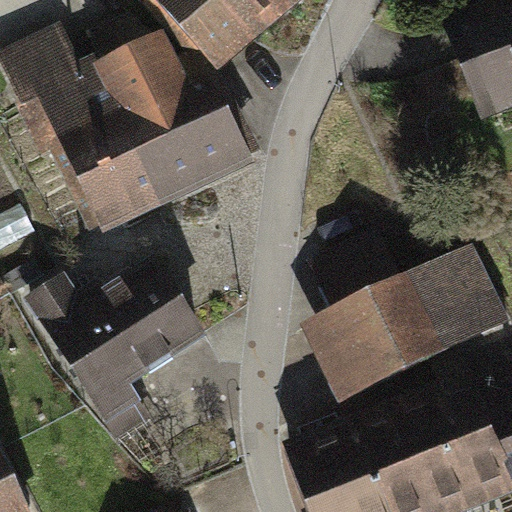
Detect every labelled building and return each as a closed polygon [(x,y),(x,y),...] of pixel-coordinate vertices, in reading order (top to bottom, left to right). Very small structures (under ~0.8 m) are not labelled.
[(59,36),(11,62),(93,230),(243,165),(208,87),(300,0),(149,0),(187,41),(88,94),(59,36)] [(511,0),(507,0),(443,27),(485,128),(511,116),(511,0)] [(345,323),(315,337),(346,403),(507,328),(473,257),(402,290),(378,239),(319,267),(345,323)] [(153,262),(43,321),(101,430),(212,371),(153,262)] [(467,388),(286,461),(307,511),(487,511),(511,502),(511,403),(479,417),(467,388)] [(17,511),(0,475),(0,511),(17,511)]
